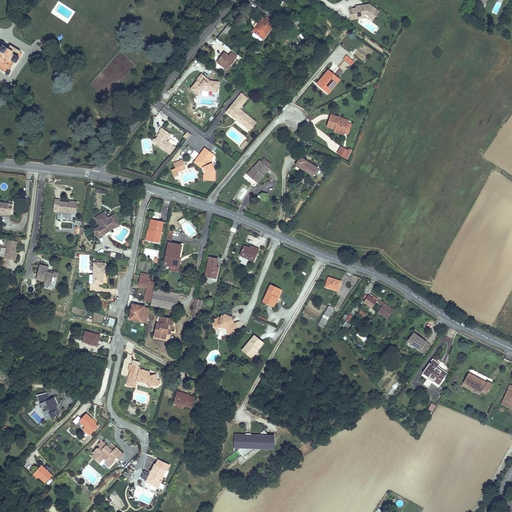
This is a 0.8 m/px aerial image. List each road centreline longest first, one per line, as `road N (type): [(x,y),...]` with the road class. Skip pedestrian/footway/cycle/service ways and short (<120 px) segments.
road 1 (tertiary): [(511,349),(384,277),(148,188)]
road 2 (residential): [(148,188),(109,397),(117,419),(144,437)]
road 3 (unclassified): [(230,0),(98,174)]
road 4 (unknown): [(248,322),(283,237),(290,150)]
road 5 (unknown): [(328,256),(250,412)]
